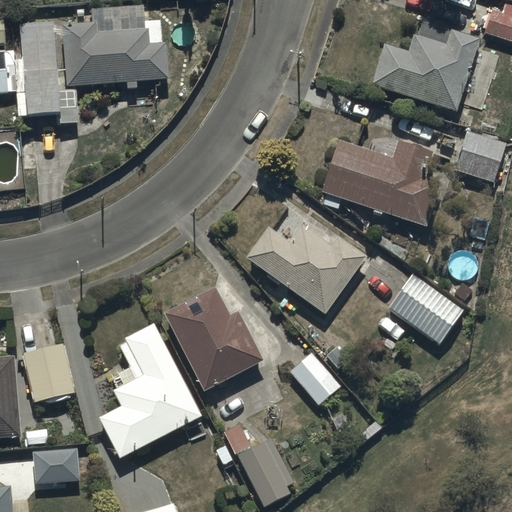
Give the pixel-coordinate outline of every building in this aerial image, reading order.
[(494,8),(487,33),(511,40),(511,3),(506,2),(504,11),(494,8)] [(65,21),(68,85),(126,82),(126,86),(139,86),(138,79),(170,78),(168,42),(163,42),(162,20),(146,21),(145,4),(88,7),(89,20),(65,21)] [(387,42),(373,84),(457,112),(481,40),(421,20),(411,50),(387,42)] [(78,88),(60,89),(56,21),(22,23),(24,57),(15,57),(15,50),(0,51),(0,94),(27,93),(28,116),(59,114),(60,123),(80,122),(78,88)] [(468,130),(455,167),(495,181),(508,144),(468,130)] [(338,210),(343,198),(426,227),(442,182),(425,176),(434,152),(399,140),(394,156),(340,138),(318,203),(338,210)] [(270,224),(246,257),(327,317),(371,257),(338,233),(332,241),(305,222),(291,240),(270,224)] [(416,274),(391,307),(438,344),(464,311),(416,274)] [(218,286),(165,313),(205,390),(264,359),(240,312),(233,316),(218,286)] [(103,417),(123,457),(204,415),(156,322),(126,338),(128,342),(121,345),(132,365),(111,376),(117,389),(114,390),(122,407),(103,417)] [(27,354),(39,403),(76,394),(64,345),(27,354)] [(312,351),(289,372),(321,406),(344,386),(312,351)] [(0,436),(24,435),(16,354),(0,355),(0,436)] [(240,453),(265,507),(293,493),(290,486),(296,483),(274,438),(252,448),(241,425),(225,432),(236,454),(240,453)] [(33,451),(35,485),(82,481),(80,448),(33,451)] [(0,511),(13,511),(12,487),(0,487),(0,511)]
